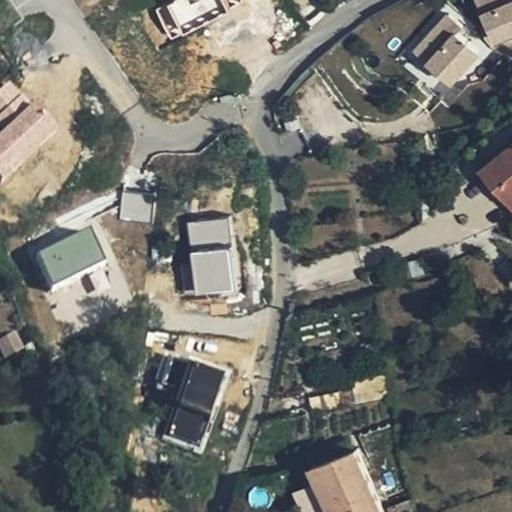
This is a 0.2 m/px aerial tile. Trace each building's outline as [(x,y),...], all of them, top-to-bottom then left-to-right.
[(247,0),(174,0),(155,10),(171,41),(248,1),(247,0)] [(511,0),(472,0),(492,48),(511,39),(511,0)] [(409,51),(450,91),(488,52),(447,12),(409,51)] [(0,85),(0,125),(2,128),(0,129),(0,174),(5,180),(59,127),(9,77),(0,85)] [(511,144),(482,168),(511,204),(511,144)] [(120,220),(151,222),(154,192),(122,190),(120,220)] [(187,222),(193,295),(234,292),(228,219),(187,222)] [(53,286),(106,261),(89,226),(37,251),(53,286)] [(204,448),(223,369),(167,355),(160,382),(180,387),(167,439),(204,448)] [(353,387),(340,389),(343,403),(386,394),(383,373),(353,379),(353,387)] [(483,429),(477,407),(437,419),(443,439),(483,429)] [(384,511),(358,447),(314,465),(332,511),(384,511)] [(416,511),(412,498),(388,507),(389,511),(416,511)]
